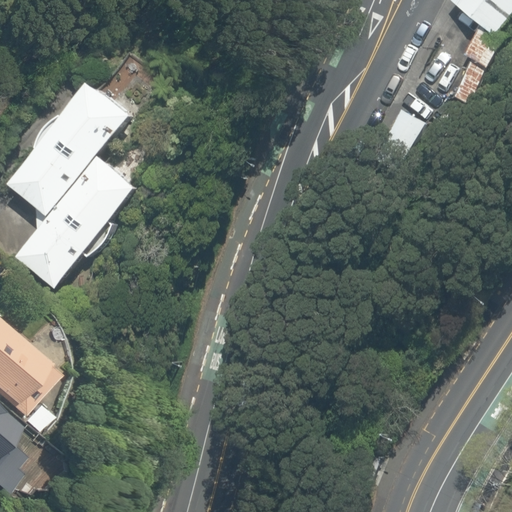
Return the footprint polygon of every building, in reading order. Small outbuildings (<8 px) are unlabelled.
[(511,25),(511,0),(459,0),(459,1),(489,25),(472,55),(475,57),(466,72),(471,75),(461,96),(479,106),(496,68),(497,69),(511,40),(511,36),(506,33),(511,25)] [(19,182),(58,216),(108,157),(144,113),(104,80),(19,182)] [(437,123),(410,110),(387,158),(413,171),(437,123)] [(22,257),(62,290),(147,188),(108,157),(58,216),(22,257)] [(61,371),(0,319),(0,392),(25,414),(61,371)] [(0,446),(17,426),(0,412),(0,487),(4,491),(24,468),(0,448),(0,446)]
